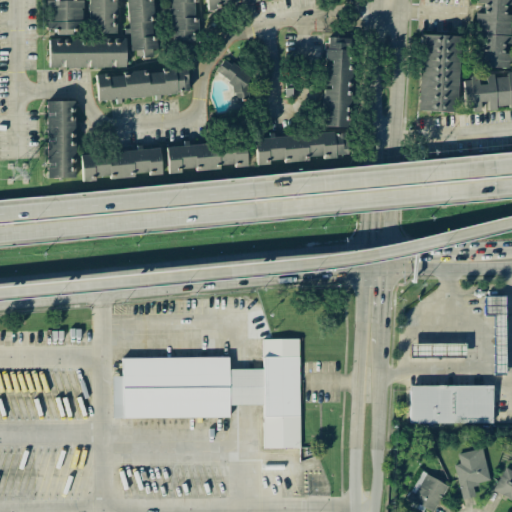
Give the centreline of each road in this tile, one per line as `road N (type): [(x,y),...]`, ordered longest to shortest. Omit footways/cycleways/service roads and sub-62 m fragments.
road 1 (motorway): [(0,295),(359,260),(511,224)]
road 2 (secondary): [(366,253),(0,286)]
road 3 (motorway): [(0,235),(331,204)]
road 4 (motorway): [(329,180),(0,211)]
road 5 (secondary): [(0,306),(320,276)]
road 6 (tertiary): [(365,272),(354,485),(369,510)]
road 7 (tertiary): [(378,0),(374,138)]
road 8 (tertiary): [(392,137),(404,7)]
road 9 (secondary): [(385,271),(511,268)]
